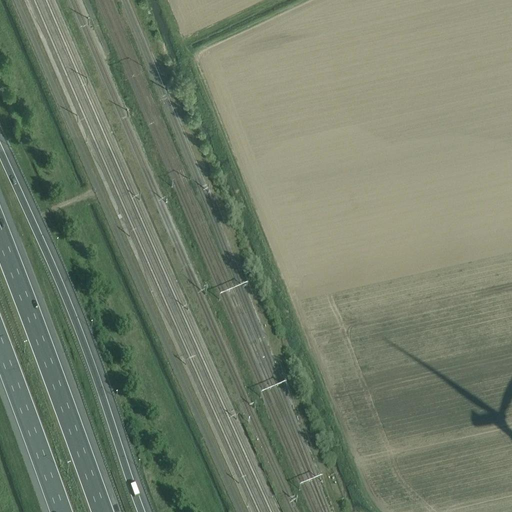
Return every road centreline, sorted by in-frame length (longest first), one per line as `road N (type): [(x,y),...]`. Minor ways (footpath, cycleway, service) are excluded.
road 1 (motorway): [(141,511),(70,309),(0,151)]
road 2 (motorway): [(101,511),(0,242)]
road 3 (motorway): [(0,344),(61,511)]
